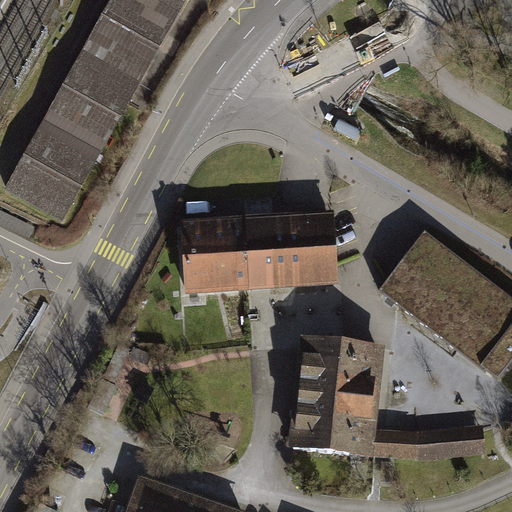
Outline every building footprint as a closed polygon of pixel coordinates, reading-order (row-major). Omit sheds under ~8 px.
[(115,0),(9,191),(63,221),(186,0),(115,0)] [(333,223),(247,228),(251,286),(336,281),(333,223)] [(251,286),(247,228),(241,229),(240,224),(183,227),(187,290),(251,286)] [(511,304),(425,238),(378,300),(497,391),(503,384),(511,371),(511,304)] [(297,345),(288,457),(368,463),(413,465),(485,460),(482,431),(418,439),(375,435),(383,353),(297,345)] [(117,388),(104,381),(91,408),(104,415),(117,388)] [(215,511),(136,485),(127,511),(215,511)]
